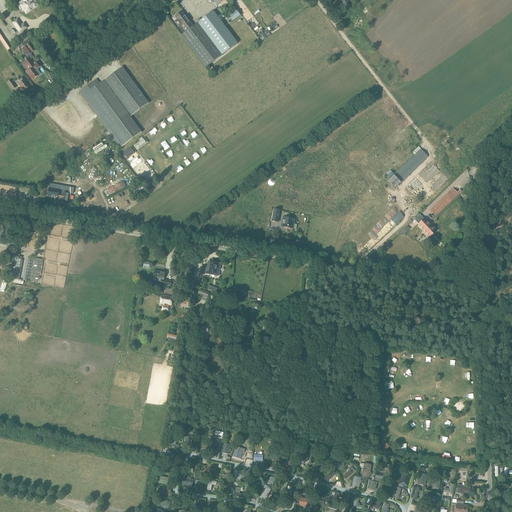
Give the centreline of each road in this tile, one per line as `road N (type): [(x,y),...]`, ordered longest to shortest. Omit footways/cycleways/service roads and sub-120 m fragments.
road 1 (unclassified): [(481,290),(0,211)]
road 2 (unclassified): [(490,511),(481,290)]
road 3 (track): [(385,422),(380,356),(301,332),(308,262)]
road 4 (unclassified): [(0,125),(172,0)]
road 5 (unclassified): [(481,290),(477,160),(511,127)]
